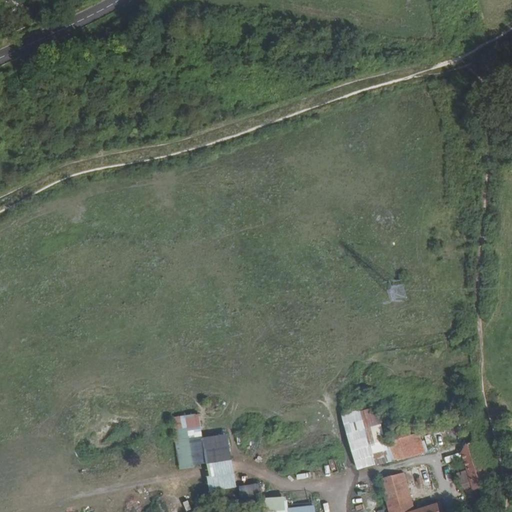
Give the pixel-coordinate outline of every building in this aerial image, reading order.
[(71,7),(67,0),(32,0),(6,13),(16,33),(71,7)] [(214,490),(240,487),(232,433),(205,436),(202,413),(174,417),(181,469),(211,465),(214,490)] [(468,417),(459,420),(467,446),(463,452),(474,488),(489,483),(468,417)] [(413,433),(400,437),(406,456),(425,451),(420,432),(413,433)] [(400,437),(389,440),(394,460),(406,456),(400,437)] [(242,446),(246,463),(253,461),(248,445),(242,446)] [(404,472),(381,478),(390,511),(443,511),(440,503),(439,504),(438,502),(415,509),(404,472)] [(246,484),(246,497),(262,496),(261,483),(246,484)] [(201,494),(195,495),(197,510),(204,509),(201,494)] [(318,511),(318,504),(292,506),(290,495),(267,497),(268,511),(318,511)]
